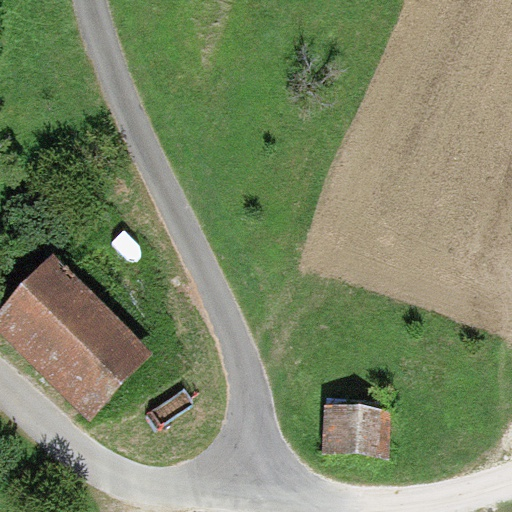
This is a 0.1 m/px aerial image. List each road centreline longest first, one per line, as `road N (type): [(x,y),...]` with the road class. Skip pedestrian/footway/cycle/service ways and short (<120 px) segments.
road 1 (track): [(239,503),(254,453),(236,368),(83,30),(79,0)]
road 2 (residential): [(0,381),(97,460),(239,503)]
